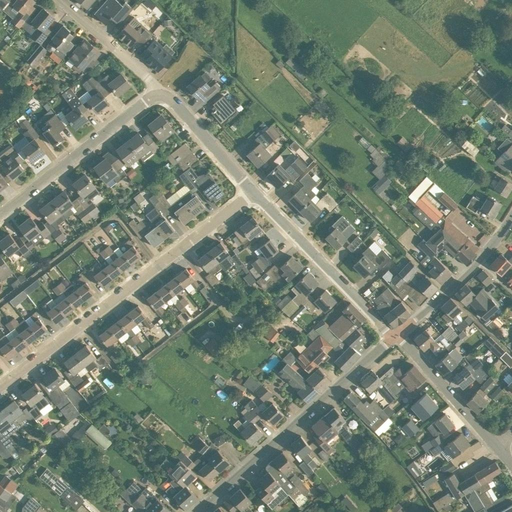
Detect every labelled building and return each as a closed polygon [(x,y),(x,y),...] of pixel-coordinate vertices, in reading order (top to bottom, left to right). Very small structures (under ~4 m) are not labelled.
[(0,0),(0,11),(8,3),(9,0),(0,0)] [(30,8),(35,2),(32,0),(17,0),(13,5),(20,10),(11,21),(20,29),(34,12),(30,8)] [(120,24),(133,9),(125,2),(122,5),(115,0),(107,0),(95,14),(94,14),(106,25),(113,17),(120,24)] [(40,45),(51,32),(46,28),(54,18),(43,9),(32,22),(38,27),(30,36),(40,45)] [(128,24),(118,36),(130,46),(135,40),(141,46),(152,34),(142,25),(136,32),(128,24)] [(62,60),(65,55),(74,45),(69,41),(73,37),(69,33),(70,31),(63,25),(51,39),(58,45),(56,47),(57,48),(53,52),(62,60)] [(75,63),(72,68),(78,73),(82,69),(86,72),(99,62),(94,58),(99,52),(85,40),(69,58),(75,63)] [(157,71),(171,56),(154,40),(142,54),(147,59),(146,61),(157,71)] [(33,66),(40,58),(34,53),(27,60),(33,66)] [(285,61),(293,69),(298,65),(294,61),(295,60),(291,55),(285,61)] [(4,63),(0,66),(0,72),(3,77),(10,71),(4,63)] [(301,64),(295,71),(303,79),(309,72),(301,64)] [(188,87),(197,98),(202,94),(206,100),(219,89),(205,72),(188,87)] [(107,76),(100,82),(108,93),(113,90),(118,96),(130,86),(121,74),(111,82),(107,76)] [(87,101),(90,105),(97,113),(108,103),(103,97),(108,93),(100,82),(94,75),(88,80),(93,87),(97,93),(87,101)] [(65,116),(69,121),(75,129),(87,120),(82,114),(87,111),(68,86),(61,92),(62,94),(62,95),(73,110),(65,116)] [(223,96),(212,105),(216,108),(210,113),(221,125),(237,111),(223,96)] [(59,132),(64,129),(66,127),(56,114),(47,120),(51,126),(43,132),(53,146),(63,138),(59,132)] [(161,115),(149,125),(161,141),(173,131),(161,115)] [(26,119),(19,124),(25,132),(23,134),(30,143),(22,149),(33,162),(44,153),(34,140),(39,136),(26,119)] [(511,129),(511,130),(504,125),(501,129),(507,135),(511,139),(511,129)] [(270,127),(261,134),(270,144),(278,137),(270,127)] [(149,135),(143,139),(138,133),(127,142),(139,157),(149,149),(152,153),(159,148),(149,135)] [(396,143),(405,152),(411,145),(402,137),(396,143)] [(479,150),(478,149),(467,139),(461,146),(473,156),(479,150)] [(128,165),(139,157),(127,142),(111,155),(121,167),(126,163),(128,165)] [(185,143),(170,154),(166,158),(173,166),(177,163),(192,152),(185,143)] [(260,143),(255,148),(247,154),(258,167),(271,155),(260,143)] [(511,168),(511,167),(511,145),(495,163),(506,173),(511,168)] [(5,171),(11,179),(23,170),(19,164),(24,160),(16,150),(0,162),(0,161),(0,174),(0,175),(5,171)] [(106,183),(112,178),(116,183),(127,175),(121,167),(111,155),(109,152),(100,159),(101,162),(94,168),(106,183)] [(177,163),(184,172),(199,161),(192,152),(177,163)] [(307,167),(303,163),(298,158),(290,165),(299,175),(307,167)] [(290,176),(283,169),(278,165),(266,177),(277,187),(281,183),(281,184),(290,176)] [(198,190),(194,184),(184,172),(179,176),(190,191),(180,198),(194,216),(205,208),(194,193),(198,190)] [(208,173),(200,179),(194,184),(198,190),(209,204),(210,204),(209,204),(212,201),(213,203),(214,202),(215,201),(214,200),(224,193),(208,173)] [(289,200),(299,211),(311,200),(316,195),(311,190),(317,184),(312,178),(307,173),(299,181),(304,186),(289,200)] [(0,192),(9,185),(0,175),(0,174),(0,192)] [(380,193),(391,180),(384,174),(372,187),(380,193)] [(511,186),(511,184),(505,180),(501,177),(501,178),(496,174),(489,186),(494,189),(506,197),(511,186)] [(77,198),(84,208),(91,217),(99,211),(90,200),(99,193),(85,175),(73,184),(81,195),(77,198)] [(457,205),(433,183),(427,190),(451,211),(457,205)] [(417,206),(431,218),(435,223),(442,215),(443,215),(432,205),(430,208),(420,199),(422,196),(422,195),(416,190),(409,198),(417,206)] [(73,204),(72,202),(63,192),(52,201),(62,214),(66,219),(72,214),(68,209),(73,204)] [(311,200),(299,211),(310,221),(321,210),(324,207),(329,212),(338,204),(327,193),(315,204),(311,200)] [(155,227),(164,239),(174,231),(165,219),(163,217),(168,213),(157,199),(154,195),(149,199),(160,213),(150,221),(155,227)] [(162,195),(157,199),(168,213),(173,210),(184,224),(194,216),(180,198),(170,206),(162,195)] [(501,204),(492,199),(488,196),(484,203),(472,196),(466,207),(475,213),(478,208),(493,217),(501,204)] [(40,210),(48,221),(44,225),(50,233),(58,243),(66,237),(58,228),(60,227),(54,220),(62,214),(52,201),(40,210)] [(425,224),(431,218),(417,206),(412,212),(425,224)] [(84,223),(91,217),(84,208),(77,214),(84,223)] [(44,238),(45,237),(50,233),(44,225),(42,222),(37,226),(30,217),(18,226),(29,240),(39,232),(44,238)] [(451,222),(445,217),(438,225),(441,228),(443,230),(462,247),(461,248),(455,255),(467,266),(476,256),(477,256),(470,249),(473,245),(465,238),(449,224),(451,222)] [(265,234),(262,230),(262,229),(253,218),(234,232),(243,244),(254,236),(257,240),(265,234)] [(140,239),(144,235),(132,220),(128,223),(140,239)] [(336,249),(345,240),(346,239),(341,234),(348,227),(343,221),(336,228),(333,231),(326,238),(336,249)] [(155,227),(144,235),(154,247),(164,239),(155,227)] [(461,248),(443,230),(441,228),(426,243),(436,253),(444,245),(455,255),(461,248)] [(29,250),(25,244),(19,237),(15,241),(9,234),(0,240),(0,246),(8,257),(14,252),(19,258),(29,250)] [(352,253),(359,246),(363,242),(357,237),(346,247),(352,253)] [(262,262),(267,259),(270,257),(278,251),(270,239),(259,248),(262,252),(257,257),(258,259),(251,264),(258,273),(266,268),(262,262)] [(426,243),(423,239),(417,245),(431,259),(436,253),(426,243)] [(129,249),(123,254),(131,264),(141,257),(128,240),(124,244),(129,249)] [(220,243),(209,251),(222,268),(225,272),(233,265),(238,271),(245,266),(235,254),(231,257),(220,243)] [(121,272),(131,264),(123,254),(118,257),(114,251),(113,252),(108,246),(104,249),(121,272)] [(382,249),(376,255),(368,247),(362,254),(364,256),(353,266),(364,277),(377,264),(381,268),(391,259),(382,249)] [(109,265),(104,269),(112,279),(121,272),(104,249),(100,253),(109,265)] [(198,260),(204,267),(209,273),(205,277),(212,286),(219,281),(214,275),(222,268),(209,251),(198,260)] [(511,256),(508,261),(501,254),(490,265),(495,269),(495,270),(500,275),(511,264),(511,265),(511,256)] [(13,273),(1,258),(0,256),(0,278),(2,281),(13,273)] [(275,282),(282,275),(287,281),(291,278),(302,267),(300,266),(302,265),(298,261),(296,262),(291,257),(279,269),(275,265),(256,281),(264,290),(273,281),(275,282)] [(442,283),(443,282),(452,273),(445,266),(440,262),(436,258),(427,268),(442,283)] [(410,261),(399,273),(406,280),(417,268),(410,261)] [(112,279),(104,269),(98,273),(93,267),(89,271),(102,287),(112,279)] [(395,278),(389,284),(402,299),(407,294),(413,299),(420,306),(438,287),(417,268),(406,280),(399,273),(395,278)] [(186,269),(176,277),(184,287),(190,283),(194,289),(199,286),(186,269)] [(477,276),(484,283),(486,286),(492,280),(483,270),(477,276)] [(389,284),(395,278),(388,271),(382,276),(389,284)] [(290,318),(303,305),(308,300),(311,297),(308,293),(318,283),(307,273),(296,284),(302,290),(296,295),(292,300),(281,309),(290,318)] [(82,286),(76,290),(84,301),(94,293),(81,277),(77,280),(82,286)] [(176,277),(166,284),(175,295),(184,287),(176,277)] [(57,286),(62,292),(63,293),(66,298),(74,308),(84,301),(76,290),(72,284),(66,289),(61,283),(57,286)] [(166,284),(157,291),(165,302),(175,295),(166,284)] [(465,305),(469,301),(476,295),(475,295),(465,284),(454,294),(465,305)] [(402,321),(380,294),(373,285),(370,288),(373,292),(367,297),(371,302),(373,300),(381,310),(380,311),(394,328),(402,321)] [(58,297),(63,293),(62,292),(57,286),(53,289),(58,297)] [(209,304),(211,299),(211,296),(204,287),(200,291),(209,304)] [(380,294),(402,321),(411,314),(401,302),(397,305),(391,297),(393,296),(387,288),(380,294)] [(159,306),(165,302),(157,291),(147,299),(159,316),(164,312),(159,306)] [(325,291),(315,301),(311,297),(308,300),(303,305),(311,313),(320,304),(326,310),(335,301),(325,291)] [(491,300),(489,301),(479,291),(475,295),(476,295),(469,301),(478,311),(477,312),(484,320),(498,308),(491,300)] [(179,301),(184,307),(188,303),(184,297),(179,301)] [(65,316),(74,308),(66,298),(57,305),(65,316)] [(462,331),(465,327),(472,320),(450,298),(441,307),(446,312),(441,317),(447,323),(456,314),(463,321),(456,327),(461,332),(462,331)] [(175,305),(179,310),(184,307),(179,301),(175,305)] [(343,310),(345,312),(336,320),(330,327),(322,319),(313,329),(332,346),(333,348),(347,336),(346,335),(358,325),(365,318),(350,303),(343,310)] [(55,323),(64,317),(65,316),(57,305),(51,309),(46,304),(42,307),(55,323)] [(142,320),(146,326),(150,330),(154,326),(138,306),(128,313),(136,324),(142,320)] [(29,326),(37,337),(47,329),(34,313),(30,316),(35,322),(29,326)] [(128,313),(118,321),(127,332),(136,324),(128,313)] [(488,326),(494,332),(503,324),(497,317),(488,326)] [(27,344),(37,337),(29,326),(24,321),(19,324),(14,318),(10,321),(15,328),(19,334),(27,344)] [(5,325),(10,331),(15,328),(10,321),(5,325)] [(118,321),(109,328),(117,339),(127,332),(118,321)] [(264,337),(273,343),(280,334),(271,327),(264,337)] [(441,334),(441,335),(444,338),(449,344),(452,342),(458,336),(452,330),(448,327),(441,334)] [(111,343),(117,339),(109,328),(99,336),(111,352),(116,349),(111,343)] [(308,372),(313,367),(321,360),(323,362),(328,356),(325,353),(332,346),(313,329),(306,335),(313,341),(296,358),(308,372)] [(334,362),(344,371),(345,372),(360,355),(360,354),(365,350),(360,344),(365,338),(356,329),(344,340),(350,346),(334,362)] [(446,347),(447,347),(449,344),(444,338),(437,344),(434,341),(425,330),(414,339),(424,350),(430,345),(432,348),(438,355),(446,347)] [(9,341),(18,352),(27,344),(19,334),(9,341)] [(0,349),(8,360),(18,352),(9,341),(5,335),(0,339),(0,349)] [(136,335),(131,338),(136,344),(140,341),(136,335)] [(461,339),(458,336),(452,342),(456,347),(462,341),(461,339)] [(223,347),(212,337),(204,345),(215,355),(223,347)] [(131,347),(136,344),(131,338),(127,341),(131,347)] [(86,346),(75,354),(84,366),(92,360),(99,369),(97,371),(100,376),(111,367),(102,356),(97,359),(95,357),(86,346)] [(450,350),(453,355),(460,350),(458,346),(450,350)] [(454,356),(450,352),(435,364),(444,375),(457,364),(452,358),(454,356)] [(510,368),(511,366),(511,358),(505,352),(500,358),(510,368)] [(64,363),(68,368),(64,372),(76,388),(84,382),(76,372),(84,366),(75,354),(64,363)] [(458,373),(453,377),(462,388),(470,381),(474,378),(478,382),(488,370),(489,369),(484,364),(482,367),(476,359),(471,364),(470,363),(461,371),(458,373)] [(308,382),(306,380),(288,364),(280,373),(288,381),(289,380),(300,390),(298,392),(308,403),(320,392),(308,382)] [(393,384),(399,379),(410,392),(419,384),(425,379),(413,365),(405,372),(401,367),(388,377),(393,384)] [(311,375),(306,380),(308,382),(320,392),(331,382),(318,368),(316,370),(313,367),(308,372),(311,375)] [(48,395),(53,401),(56,405),(67,397),(59,388),(57,385),(64,381),(55,369),(44,378),(45,379),(39,383),(48,395)] [(498,380),(488,370),(478,382),(482,386),(466,402),(477,413),(487,402),(482,398),(496,383),(498,380)] [(371,394),(377,388),(380,391),(382,390),(388,397),(393,394),(389,389),(393,384),(388,377),(387,376),(381,381),(373,372),(361,383),(371,394)] [(57,406),(56,405),(53,401),(48,395),(45,398),(35,385),(22,395),(31,405),(33,408),(28,411),(30,414),(35,420),(42,415),(40,411),(49,404),(53,409),(57,406)] [(254,392),(264,403),(274,394),(261,385),(254,392)] [(498,385),(491,395),(497,400),(505,390),(498,385)] [(427,391),(414,403),(426,417),(439,405),(427,391)] [(367,424),(374,431),(388,418),(382,410),(373,401),(369,405),(366,402),(362,406),(359,402),(359,401),(351,392),(344,399),(352,407),(361,417),(362,417),(368,423),(367,424)] [(244,407),(251,412),(258,418),(263,414),(273,424),(283,415),(272,403),(267,408),(266,407),(261,411),(257,407),(251,400),(244,407)] [(26,408),(22,411),(14,401),(2,410),(1,410),(0,411),(1,411),(9,421),(10,420),(13,424),(15,426),(30,414),(28,411),(26,408)] [(79,414),(70,402),(60,410),(69,422),(79,414)] [(351,435),(346,430),(345,421),(334,407),(325,415),(339,432),(358,454),(364,448),(352,434),(351,435)] [(253,423),(258,418),(246,408),(241,412),(251,424),(245,429),(238,421),(234,424),(241,432),(241,433),(251,444),(262,434),(253,423)] [(0,411),(0,431),(1,433),(13,424),(10,420),(9,421),(1,411),(0,411)] [(434,422),(428,427),(432,433),(439,428),(443,432),(444,434),(447,432),(454,426),(445,413),(437,420),(434,422)] [(313,437),(324,449),(329,455),(334,450),(327,442),(339,432),(325,415),(311,427),(320,437),(316,440),(313,437)] [(403,426),(410,433),(417,427),(410,419),(403,426)] [(53,434),(59,429),(53,422),(47,427),(53,434)] [(110,440),(98,430),(92,424),(86,431),(106,449),(112,442),(110,440)] [(103,424),(98,430),(110,440),(109,430),(103,424)] [(49,437),(65,451),(73,441),(60,429),(49,437)] [(444,440),(434,447),(430,450),(434,456),(446,448),(453,457),(470,444),(461,433),(447,445),(444,440)] [(0,438),(0,440),(3,444),(11,455),(16,451),(11,445),(14,443),(7,434),(5,436),(4,435),(0,438)] [(434,447),(444,440),(440,434),(422,447),(426,452),(430,450),(434,447)] [(202,454),(207,458),(219,471),(220,472),(229,463),(218,450),(212,455),(206,449),(209,446),(197,436),(190,443),(202,454)] [(291,445),(304,461),(313,472),(316,469),(314,466),(319,462),(314,457),(312,459),(306,453),(311,449),(301,436),(299,437),(298,436),(294,440),(295,441),(291,445)] [(329,455),(324,449),(318,454),(325,462),(331,457),(329,455)] [(207,458),(202,454),(197,460),(193,463),(181,452),(176,457),(180,461),(191,471),(196,466),(200,470),(199,470),(209,481),(219,471),(207,458)] [(273,460),(299,492),(303,496),(309,491),(305,487),(294,474),(289,469),(293,465),(282,452),(273,460)] [(159,466),(168,474),(173,479),(175,477),(184,486),(185,485),(186,486),(196,475),(191,471),(180,461),(175,467),(166,459),(159,466)] [(306,499),(303,496),(299,492),(273,460),(266,466),(265,469),(268,472),(280,485),(288,494),(298,506),(306,499)] [(308,476),(313,472),(304,461),(299,465),(308,476)] [(440,469),(444,475),(455,469),(451,462),(440,469)] [(495,462),(474,475),(480,484),(473,488),(479,499),(485,508),(487,511),(488,511),(497,507),(494,502),(492,503),(485,492),(491,488),(488,483),(490,482),(489,479),(501,471),(495,462)] [(47,467),(40,477),(62,493),(69,484),(47,467)] [(273,497),(278,503),(288,494),(280,485),(268,472),(260,479),(259,480),(263,485),(255,491),(266,503),(273,497)] [(175,477),(173,479),(168,474),(167,479),(159,486),(165,491),(172,498),(174,496),(185,509),(197,499),(186,486),(185,485),(184,486),(175,477)] [(458,484),(459,484),(453,474),(444,479),(453,494),(449,497),(447,494),(433,503),(438,511),(465,495),(458,484)] [(485,508),(479,499),(473,488),(480,484),(474,475),(459,484),(458,484),(465,495),(475,511),(477,511),(485,508)] [(4,488),(0,493),(0,511),(7,511),(4,510),(5,509),(2,507),(17,485),(10,480),(4,488)] [(157,499),(145,488),(143,491),(133,482),(126,490),(128,491),(136,499),(150,511),(168,511),(170,511),(157,499)] [(60,496),(76,511),(85,501),(68,487),(60,496)] [(230,498),(242,511),(241,511),(254,511),(253,511),(252,511),(251,511),(247,506),(251,502),(240,489),(230,497),(230,498)] [(150,511),(136,499),(128,491),(126,494),(128,496),(125,498),(140,511),(150,511)] [(41,506),(32,497),(24,508),(28,511),(35,511),(36,511),(41,506)] [(241,511),(242,511),(230,498),(224,503),(231,511),(241,511)] [(398,502),(390,511),(403,511),(406,509),(398,502)] [(511,511),(511,504),(508,507),(506,502),(489,511),(487,511),(485,508),(477,511),(511,511)]
